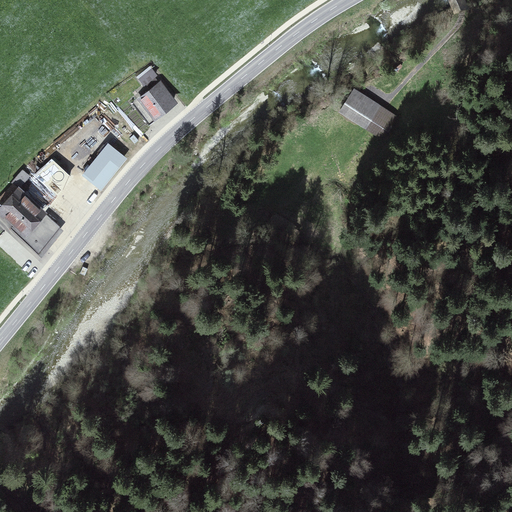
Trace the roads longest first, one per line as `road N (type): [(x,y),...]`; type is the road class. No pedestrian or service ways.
road 1 (tertiary): [(0,338),(146,160),(282,44),(347,0)]
road 2 (track): [(456,0),(456,26),(393,93),(367,86)]
